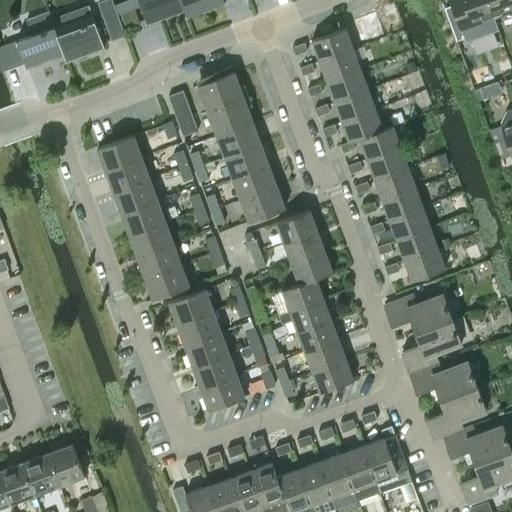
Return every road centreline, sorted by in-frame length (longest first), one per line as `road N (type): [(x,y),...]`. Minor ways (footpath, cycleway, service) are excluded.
road 1 (residential): [(401,390),(291,427),(270,418),(181,451),(55,116)]
road 2 (residential): [(401,390),(333,191),(312,166),(262,25)]
road 3 (residential): [(55,116),(139,82),(152,63),(262,25)]
road 4 (residential): [(0,437),(33,425),(0,331)]
road 5 (residential): [(454,505),(401,390)]
